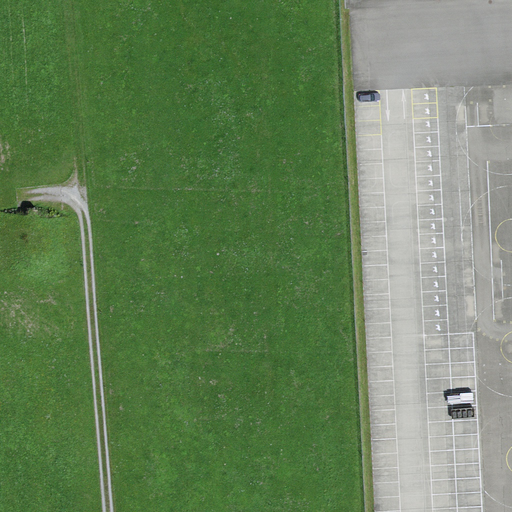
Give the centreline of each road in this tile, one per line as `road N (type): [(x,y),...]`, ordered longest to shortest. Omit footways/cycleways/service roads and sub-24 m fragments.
road 1 (unknown): [(419,511),(400,112),(405,73),(429,38),(461,19),(511,8)]
road 2 (track): [(78,158),(108,511)]
